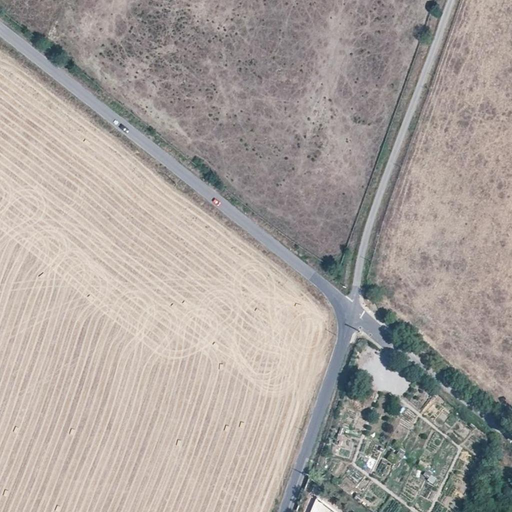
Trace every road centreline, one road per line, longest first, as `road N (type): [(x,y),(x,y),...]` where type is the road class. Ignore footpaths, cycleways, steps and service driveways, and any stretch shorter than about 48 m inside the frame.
road 1 (tertiary): [(353,309),(0,27)]
road 2 (unclassified): [(353,309),(371,226),(450,0)]
road 3 (tertiary): [(284,511),(353,309)]
road 4 (track): [(353,309),(511,438)]
